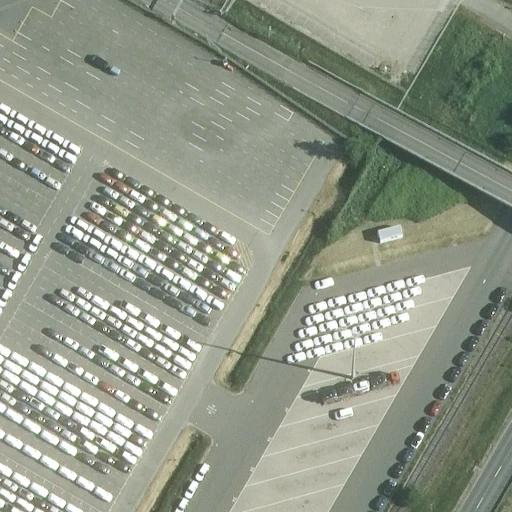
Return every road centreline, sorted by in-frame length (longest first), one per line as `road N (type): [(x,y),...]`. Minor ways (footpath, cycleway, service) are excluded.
road 1 (unclassified): [(126,511),(278,249),(0,91)]
road 2 (unclassified): [(161,0),(511,201)]
